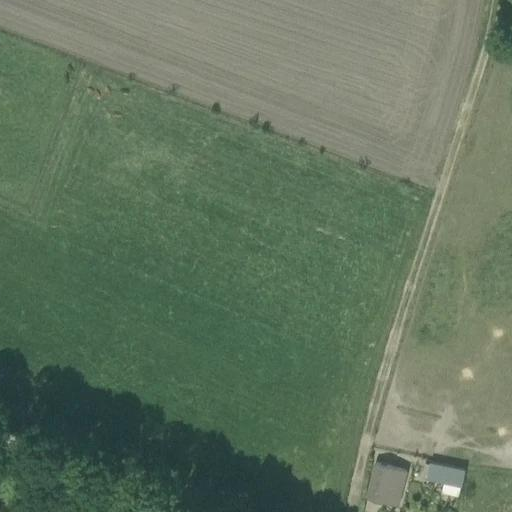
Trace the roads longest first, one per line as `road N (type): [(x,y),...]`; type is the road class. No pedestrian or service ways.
road 1 (track): [(351,511),(503,0)]
road 2 (track): [(0,435),(183,511)]
